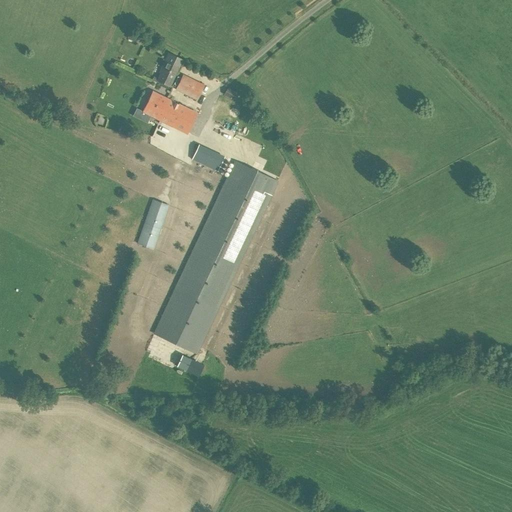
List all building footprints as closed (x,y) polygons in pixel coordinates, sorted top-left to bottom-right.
[(168,54),(159,73),(160,74),(158,78),(154,76),(152,80),(157,82),(158,81),(169,86),(182,60),(168,54)] [(184,73),(176,89),(197,100),(205,83),(184,73)] [(223,94),(233,101),(237,94),(226,88),(223,94)] [(187,134),(197,113),(152,91),(142,112),(187,134)] [(206,118),(223,123),(230,103),(213,98),(206,118)] [(214,166),(220,153),(194,143),(189,156),(214,166)] [(155,335),(196,354),(276,179),(235,160),(155,335)] [(170,205),(164,203),(153,199),(144,223),(137,243),(154,250),(161,230),(170,205)] [(203,365),(182,355),(176,366),(198,376),(203,365)]
